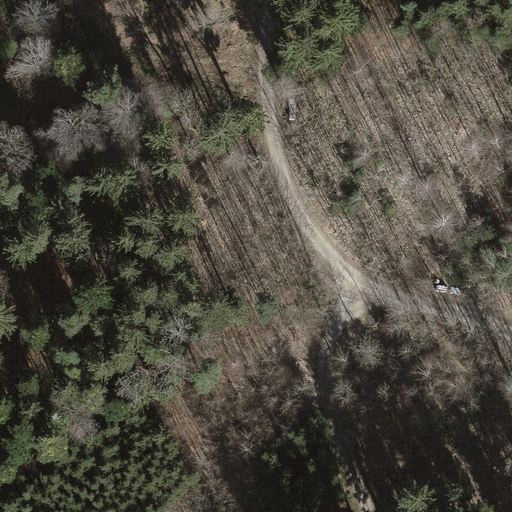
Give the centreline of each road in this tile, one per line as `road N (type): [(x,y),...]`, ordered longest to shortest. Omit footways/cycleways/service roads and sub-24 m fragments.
road 1 (track): [(358,281),(304,225),(279,177),(265,66),(273,0)]
road 2 (track): [(366,511),(322,388),(324,358),(358,281)]
road 3 (track): [(358,281),(511,333)]
